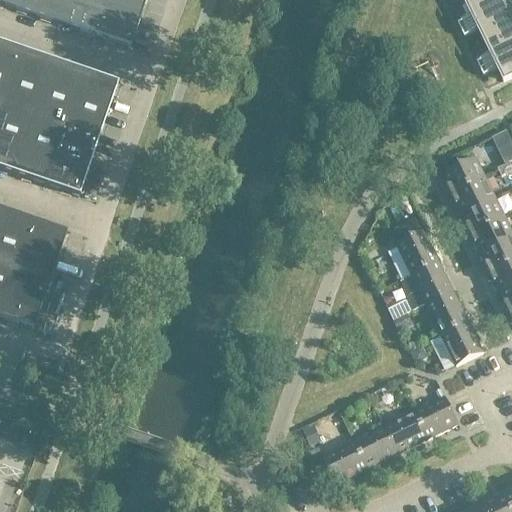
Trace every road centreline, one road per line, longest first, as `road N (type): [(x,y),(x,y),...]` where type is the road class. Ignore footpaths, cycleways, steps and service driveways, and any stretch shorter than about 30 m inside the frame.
road 1 (unclassified): [(149,77),(0,26)]
road 2 (residential): [(511,453),(375,511)]
